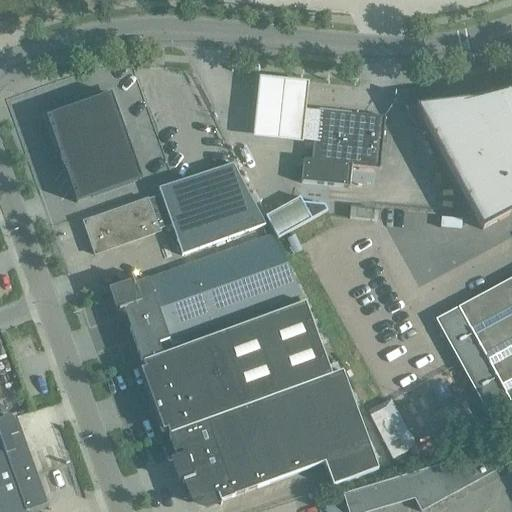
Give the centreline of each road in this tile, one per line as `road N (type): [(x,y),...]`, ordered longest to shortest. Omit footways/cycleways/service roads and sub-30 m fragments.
road 1 (unclassified): [(0,72),(86,40),(139,33),(416,53),(511,29)]
road 2 (unknown): [(398,283),(371,248),(326,269),(398,444),(419,454),(457,435),(442,378)]
road 3 (unclassified): [(120,511),(0,168)]
road 4 (unknown): [(511,230),(398,283)]
